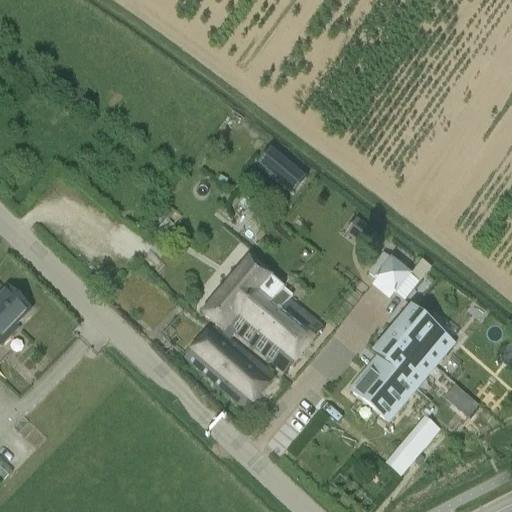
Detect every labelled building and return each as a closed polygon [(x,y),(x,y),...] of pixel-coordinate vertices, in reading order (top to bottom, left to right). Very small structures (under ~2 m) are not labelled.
[(166,222),(154,234),(160,240),(172,228),(166,222)] [(405,303),(425,282),(391,251),(372,272),(405,303)] [(276,379),(224,336),(228,330),(283,376),(322,329),(288,301),(291,298),(248,262),(202,317),(214,327),(184,361),(245,414),(276,379)] [(115,285),(104,275),(96,284),(107,294),(115,285)] [(0,346),(1,347),(17,330),(15,328),(31,312),(7,289),(0,295),(0,346)] [(416,313),(349,392),(388,424),(454,346),(416,313)] [(477,408),(465,399),(456,410),(467,420),(477,408)] [(426,421),(415,433),(428,443),(438,431),(426,421)] [(399,477),(410,465),(397,455),(387,467),(399,477)]
